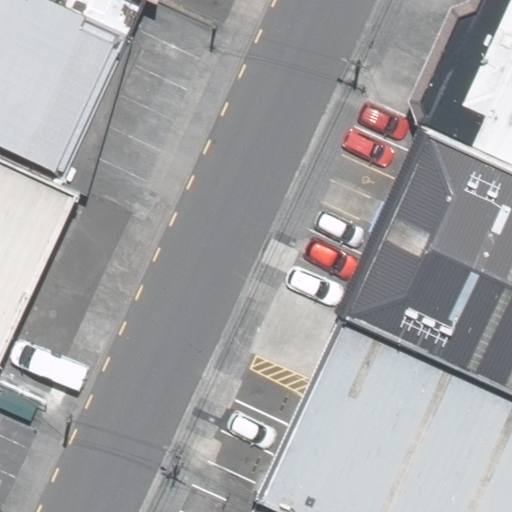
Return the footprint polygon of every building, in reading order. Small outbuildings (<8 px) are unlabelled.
[(194,0),(0,0),(0,123),(118,175),(194,0)] [(511,104),(495,142),(511,149),(511,104)] [(0,351),(33,366),(118,175),(0,123),(0,351)] [(455,125),(372,313),(511,374),(511,149),(495,142),(455,125)] [(511,511),(511,374),(372,313),(291,497),(325,511),(511,511)] [(33,366),(0,351),(0,458),(39,369),(33,366)] [(286,511),(263,501),(258,511),(286,511)]
